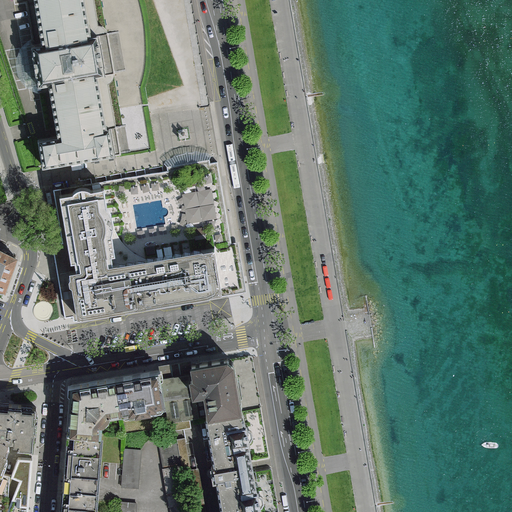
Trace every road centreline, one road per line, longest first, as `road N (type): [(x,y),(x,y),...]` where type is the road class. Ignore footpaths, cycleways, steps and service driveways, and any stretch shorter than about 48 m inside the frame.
road 1 (primary): [(272,333),(215,0)]
road 2 (residential): [(272,333),(86,365)]
road 3 (primary): [(272,333),(302,511)]
road 4 (residential): [(46,511),(56,370)]
